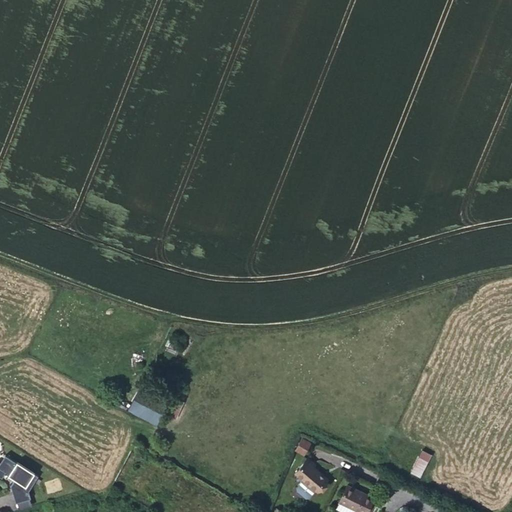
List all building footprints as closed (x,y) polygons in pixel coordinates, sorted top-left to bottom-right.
[(146,396),(143,409),(160,414),(163,400),(146,396)] [(296,451),(306,454),(311,440),(301,437),(296,451)] [(411,472),(421,477),(432,453),(422,449),(411,472)] [(0,462),(0,474),(4,478),(7,472),(12,475),(18,461),(5,454),(1,463),(0,462)] [(316,464),(309,457),(296,472),(318,490),(329,478),(315,466),(316,464)] [(19,509),(33,505),(29,491),(38,475),(21,462),(13,478),(17,480),(13,484),(19,509)] [(368,511),(376,497),(349,484),(341,501),(362,511),(368,511)] [(362,511),(341,501),(338,507),(348,511),(362,511)]
